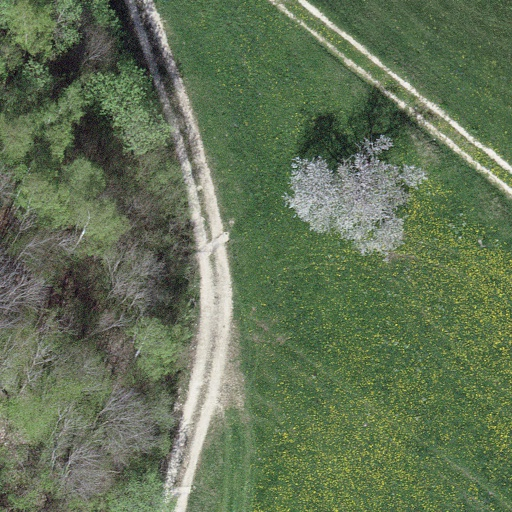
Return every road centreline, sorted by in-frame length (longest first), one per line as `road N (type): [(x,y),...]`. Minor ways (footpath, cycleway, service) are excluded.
road 1 (track): [(171,511),(214,347),(214,268),(198,189),(138,0)]
road 2 (track): [(286,0),(511,184)]
road 3 (track): [(214,347),(235,395),(233,511)]
